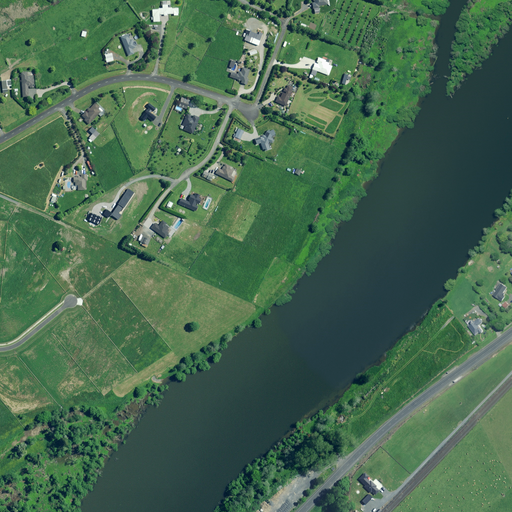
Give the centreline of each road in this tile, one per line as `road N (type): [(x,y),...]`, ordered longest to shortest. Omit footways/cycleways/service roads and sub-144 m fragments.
road 1 (secondary): [(302,511),(400,414),(511,333)]
road 2 (residential): [(250,112),(163,79),(131,77),(99,84),(0,140)]
